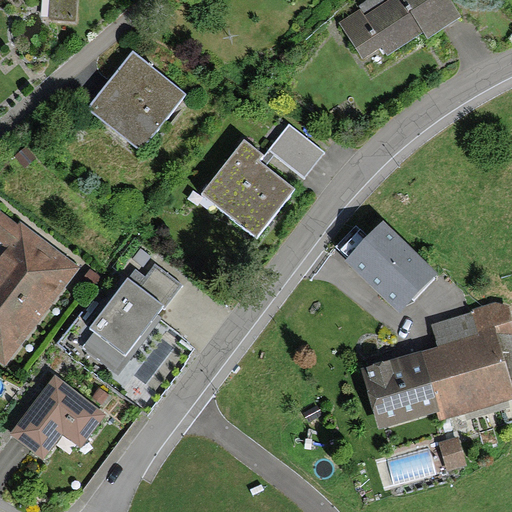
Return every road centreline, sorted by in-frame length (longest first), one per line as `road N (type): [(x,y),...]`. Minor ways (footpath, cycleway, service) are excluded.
road 1 (residential): [(511,63),(468,82),(371,157),(178,401)]
road 2 (residential): [(147,0),(0,122)]
road 3 (residential): [(178,401),(322,511)]
road 4 (residential): [(178,401),(101,511)]
